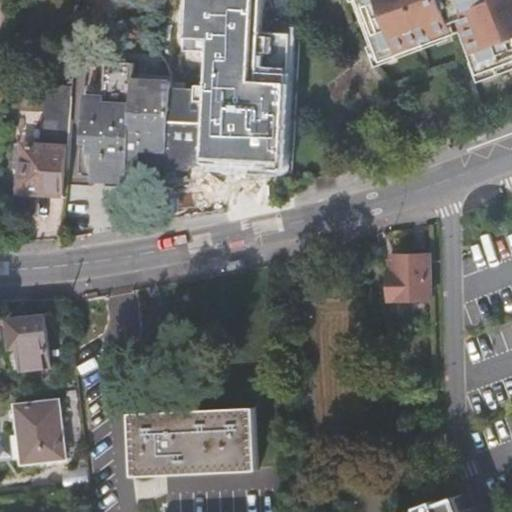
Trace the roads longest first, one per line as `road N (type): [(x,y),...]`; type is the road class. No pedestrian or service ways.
road 1 (residential): [(0,275),(228,239),(439,183)]
road 2 (unclassified): [(439,183),(453,417),(489,511)]
